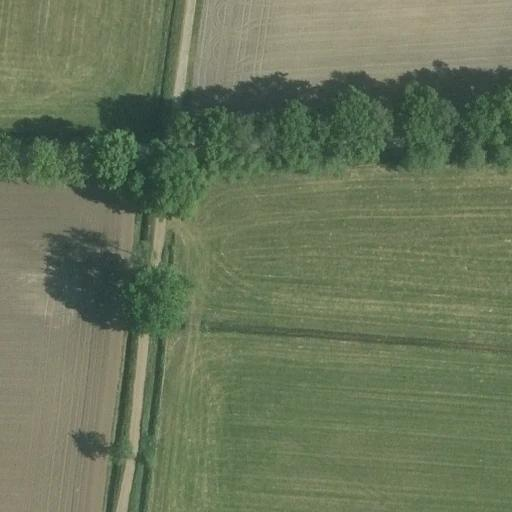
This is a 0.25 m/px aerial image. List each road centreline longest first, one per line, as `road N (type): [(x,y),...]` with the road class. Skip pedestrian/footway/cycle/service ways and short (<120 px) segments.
road 1 (unclassified): [(0,151),(162,151),(511,132)]
road 2 (track): [(162,151),(120,511)]
road 3 (track): [(174,150),(192,0)]
